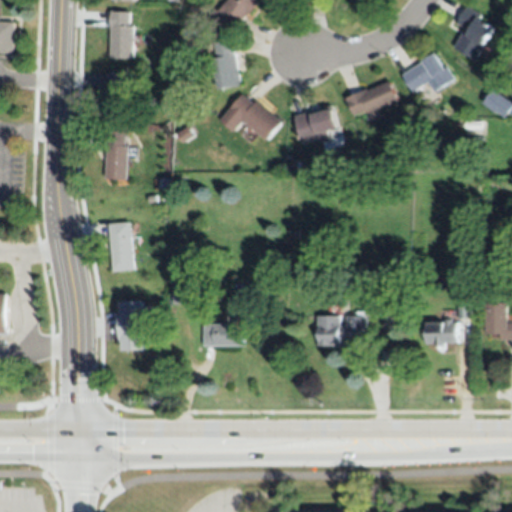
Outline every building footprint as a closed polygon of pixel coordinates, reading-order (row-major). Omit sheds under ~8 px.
[(216,13),(227,0),(261,0),(235,30),(216,13)] [(481,15),(478,19),(494,29),(484,45),(476,60),(454,47),(464,31),(468,33),(470,30),(456,22),(466,6),(481,15)] [(134,60),(112,59),(113,29),(112,29),(112,12),(132,13),(131,25),(136,26),(134,60)] [(0,21),(16,22),(14,53),(0,52),(0,21)] [(182,28),(198,30),(197,40),(181,38),(182,28)] [(242,86),(218,91),(213,60),(218,59),(215,43),(234,40),(242,86)] [(456,79),(434,92),(428,83),(413,93),(402,75),(436,54),(444,68),(447,66),(456,79)] [(131,121),(108,121),(109,75),(129,76),(128,87),(132,87),(131,121)] [(389,82),(397,102),(379,109),(382,117),(373,120),(371,113),(369,115),(367,110),(353,117),(345,98),(366,89),(367,91),(389,82)] [(493,89),(511,101),(511,106),(505,117),(484,104),(493,89)] [(243,94),(255,104),(258,99),(282,119),(267,138),(245,120),(235,132),(221,121),(243,94)] [(332,105),(339,128),(320,134),(321,138),(304,144),(295,116),(332,105)] [(198,134),(184,143),(178,134),(191,125),(198,134)] [(128,180),(107,178),(108,146),(108,131),(128,132),(127,146),(130,146),(128,180)] [(386,156),(385,166),(378,166),(378,155),(386,156)] [(300,162),(298,167),(292,164),(294,159),(300,162)] [(136,270),(115,272),(110,225),(132,223),(136,270)] [(210,261),(209,269),(201,268),(202,260),(210,261)] [(175,304),(175,287),(201,286),(201,303),(175,304)] [(0,294),(9,295),(9,335),(0,334),(0,294)] [(457,301),(465,301),(465,297),(470,297),(471,318),(457,318),(457,301)] [(148,350),(124,351),(123,340),(121,340),(119,314),(123,314),(122,302),(145,301),(148,350)] [(486,303),(508,303),(508,321),(511,321),(511,340),(500,340),(500,334),(485,334),(486,303)] [(204,323),(232,323),(232,309),(244,309),(244,344),(204,344),(204,323)] [(365,337),(340,337),(340,343),(333,343),(333,347),(317,346),(317,316),(340,316),(340,325),(345,325),(345,316),(365,317),(365,337)] [(424,344),(424,324),(444,324),(444,320),(451,320),(451,323),(456,323),(456,343),(444,343),(444,345),(434,345),(434,344),(424,344)]
